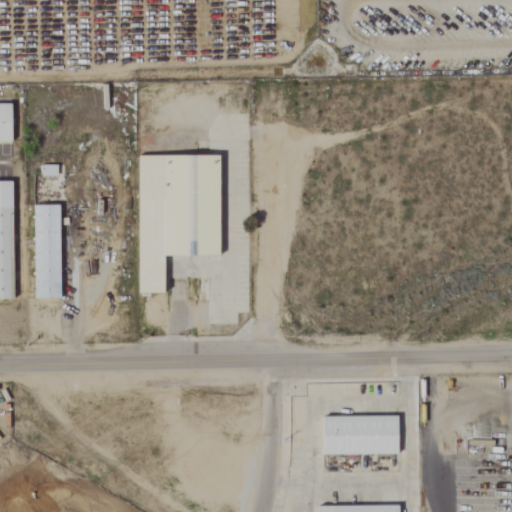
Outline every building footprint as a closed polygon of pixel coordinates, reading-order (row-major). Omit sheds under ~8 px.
[(0,143),(10,143),(10,103),(0,103),(0,143)] [(217,255),(217,155),(137,155),(137,293),(162,293),(162,255),(217,255)] [(11,181),(0,181),(0,300),(11,300),(11,181)] [(32,299),(58,299),(58,204),(32,204),(32,299)] [(317,456),(392,455),(391,416),(317,417),(317,456)]
